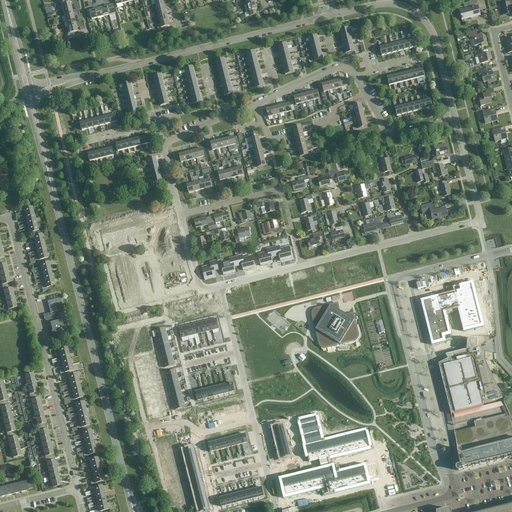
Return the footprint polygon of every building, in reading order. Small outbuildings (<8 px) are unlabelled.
[(110,15),(106,1),(105,0),(103,0),(105,7),(101,8),(104,17),(110,15)] [(106,1),(110,15),(116,14),(113,5),(110,6),(108,0),(106,1)] [(501,4),(504,15),(511,13),(511,12),(510,5),(511,4),(511,0),(505,0),(506,3),(501,4)] [(63,10),(71,8),(71,4),(76,3),(75,1),(61,4),(63,10)] [(104,17),(101,8),(98,9),(97,3),(94,4),(98,18),(104,17)] [(154,11),(165,8),(164,3),(155,5),(153,5),(154,11)] [(257,14),(256,9),(257,9),(256,3),(247,5),(244,6),(246,12),(249,11),(250,16),(257,14)] [(92,20),(98,18),(94,4),(92,4),(93,10),(90,11),(91,15),(90,15),(91,15),(92,20)] [(480,15),(478,6),(460,10),(461,17),(462,19),(467,18),(467,19),(469,19),(469,18),(480,15)] [(64,16),(78,12),(78,10),(72,12),(71,8),(63,10),(64,16)] [(158,16),(167,14),(165,8),(154,11),(156,17),(158,16)] [(66,22),(74,20),(74,16),(79,15),(78,12),(64,16),(66,22)] [(67,28),(81,24),(81,22),(75,23),(74,20),(66,22),(67,28)] [(168,20),(160,22),(156,23),(157,25),(160,24),(162,32),(168,30),(168,27),(170,26),(168,20)] [(69,38),(71,37),(75,36),(74,32),(77,32),(76,28),(82,26),(81,24),(67,28),(69,33),(68,34),(67,36),(69,38)] [(350,34),(349,30),(355,28),(354,26),(340,30),(342,36),(350,34)] [(485,33),(477,35),(476,31),(468,33),(469,39),(472,38),(474,46),(481,44),(482,47),(488,45),(485,33)] [(352,40),(352,39),(351,36),(356,34),(356,32),(350,34),(342,36),(343,42),(352,40)] [(409,40),(411,48),(417,47),(415,39),(411,40),(409,34),(408,35),(409,40)] [(311,44),(319,42),(317,36),(309,38),(310,42),(305,43),(305,45),(311,44)] [(409,40),(405,41),(404,36),(402,36),(403,42),(405,50),(411,48),(409,40)] [(403,42),(399,43),(398,37),(396,38),(397,43),(398,43),(400,51),(405,50),(403,42)] [(353,45),(352,41),(358,40),(357,38),(352,39),(352,40),(343,42),(345,47),(353,45)] [(398,43),(397,43),(393,44),(392,39),(390,39),(391,45),(392,45),(394,53),(400,51),(398,43)] [(392,45),(391,45),(388,46),(386,40),(384,41),(386,46),(388,54),(394,53),(392,45)] [(288,49),(287,45),(293,44),(292,42),(278,45),(280,51),(288,49)] [(312,50),(320,47),(319,42),(311,44),(312,48),(306,49),(307,51),(312,50)] [(386,46),(382,47),(380,42),(378,42),(382,56),(388,54),(386,46)] [(346,53),(355,51),(354,47),(359,46),(359,44),(353,45),(345,47),(346,53)] [(314,55),(322,53),(320,47),(312,50),(313,54),(308,55),(308,57),(314,55)] [(290,55),(289,51),(294,50),(294,48),(288,49),(280,51),(281,57),(290,55)] [(482,50),(474,52),(476,57),(475,57),(477,65),(480,64),(488,62),(488,60),(491,59),(489,52),(483,54),(482,50)] [(248,59),(257,57),(255,51),(247,53),(248,57),(243,59),(243,61),(249,59),(248,59)] [(291,61),(290,57),(296,55),(295,53),(290,55),(281,57),(283,63),(291,61)] [(310,63),(323,59),(322,53),(314,55),(314,59),(309,61),(310,63)] [(226,65),(226,64),(225,61),(231,59),(230,57),(216,61),(218,67),(226,65)] [(250,65),(258,63),(257,57),(248,59),(249,59),(249,63),(244,65),(245,67),(250,65)] [(293,67),(292,63),(297,61),(297,59),(291,61),(283,63),(284,69),(293,67)] [(228,71),(228,70),(227,66),(232,65),(232,63),(226,64),(226,65),(218,67),(219,73),(228,71)] [(251,71),(260,69),(258,63),(250,65),(251,69),(245,70),(246,72),(251,71)] [(286,75),(294,73),(293,68),(299,67),(298,65),(293,67),(284,69),(286,75)] [(186,75),(195,73),(193,67),(185,69),(186,73),(181,74),(181,76),(186,75)] [(419,78),(423,77),(424,83),(426,82),(423,68),(417,70),(419,78)] [(229,76),(228,72),(234,71),(233,69),(228,70),(228,71),(219,73),(221,78),(229,76)] [(253,77),(261,75),(260,69),(251,71),(252,75),(247,76),(247,78),(253,77)] [(420,84),(419,78),(417,70),(411,71),(413,80),(417,79),(418,84),(420,84)] [(487,73),(486,70),(478,72),(480,77),(482,77),(484,83),(488,81),(488,83),(495,82),(492,72),(487,73)] [(415,85),(413,80),(411,71),(405,73),(407,81),(411,80),(413,86),(415,85)] [(163,80),(162,76),(167,75),(166,73),(154,76),(155,82),(163,80)] [(188,81),(196,78),(195,73),(186,75),(187,79),(182,80),(183,82),(188,81)] [(409,86),(407,81),(405,73),(399,74),(401,83),(402,82),(405,82),(407,87),(409,86)] [(403,88),(402,82),(401,83),(399,74),(393,76),(395,84),(396,84),(400,83),(401,88),(403,88)] [(231,82),(230,78),(235,77),(235,75),(229,76),(221,78),(222,84),(231,82)] [(254,82),(263,80),(261,75),(253,77),(254,81),(248,82),(249,84),(254,83),(254,82)] [(397,89),(396,84),(395,84),(393,76),(387,77),(389,85),(394,84),(395,90),(397,89)] [(189,86),(198,84),(196,78),(188,81),(189,85),(184,86),(184,88),(189,87),(189,86)] [(342,88),(346,87),(347,92),(349,92),(348,86),(346,82),(346,80),(346,78),(340,80),(342,88)] [(165,86),(164,82),(168,81),(168,79),(163,80),(155,82),(157,88),(165,86)] [(250,90),(264,86),(263,80),(254,82),(254,83),(255,87),(250,88),(250,90)] [(343,93),(342,88),(340,80),(334,81),(336,90),(340,89),(341,94),(343,93)] [(232,88),(231,84),(236,83),(236,81),(231,82),(222,84),(224,90),(232,88)] [(333,90),(334,96),(337,95),(336,90),(334,81),(328,83),(330,91),(333,90)] [(124,90),(132,88),(131,82),(123,84),(124,88),(120,90),(120,91),(124,90)] [(332,96),(330,91),(328,83),(322,84),(324,93),(326,92),(328,91),(330,97),(331,96),(332,96)] [(191,92),(199,90),(198,84),(189,86),(189,87),(190,90),(185,92),(185,94),(191,92)] [(166,92),(165,88),(170,87),(169,85),(165,86),(157,88),(158,94),(166,92)] [(225,96),(233,94),(232,90),(238,88),(237,86),(232,88),(224,90),(225,96)] [(126,96),(134,94),(132,88),(124,90),(125,94),(121,95),(122,97),(126,96)] [(494,95),(493,88),(485,90),(486,93),(483,94),(483,97),(479,98),(481,106),(492,103),(490,95),(494,95)] [(192,98),(201,96),(199,90),(191,92),(192,96),(186,98),(187,100),(192,98)] [(168,98),(167,94),(171,93),(170,91),(166,92),(158,94),(160,100),(168,98)] [(314,101),(314,100),(318,100),(319,105),(321,104),(318,91),(312,92),(314,101)] [(315,106),(314,100),(314,101),(312,92),(306,94),(308,102),(312,101),(313,106),(315,106)] [(127,102),(135,100),(134,94),(126,96),(127,100),(123,101),(123,103),(127,102)] [(310,107),(308,102),(306,94),(300,95),(302,103),(306,102),(308,108),(310,107)] [(304,109),(302,103),(300,95),(294,97),(296,105),(301,104),(302,109),(304,109)] [(424,100),(426,109),(432,107),(430,99),(426,100),(425,95),(423,95),(424,100)] [(188,105),(202,102),(201,96),(192,98),(193,102),(188,103),(188,105)] [(424,100),(420,101),(419,96),(417,96),(418,102),(419,102),(421,110),(426,109),(424,100)] [(161,106),(169,104),(168,100),(172,99),(172,97),(168,98),(160,100),(161,106)] [(419,102),(418,102),(414,103),(413,97),(411,98),(412,103),(413,103),(415,112),(421,110),(419,102)] [(413,103),(412,103),(409,104),(407,99),(405,99),(407,105),(409,113),(415,112),(413,103)] [(129,108),(137,106),(135,100),(127,102),(128,106),(124,107),(124,109),(129,108)] [(407,105),(403,106),(401,100),(399,101),(401,106),(403,115),(409,113),(407,105)] [(401,106),(397,107),(395,102),(394,102),(397,116),(403,115),(401,106)] [(291,105),(290,103),(284,105),(286,113),(290,112),(292,117),(294,117),(292,111),(291,105)] [(355,111),(363,109),(361,103),(353,105),(354,110),(349,111),(349,113),(355,112),(355,111)] [(288,118),(286,113),(284,105),(278,106),(280,114),(284,113),(286,119),(288,118)] [(126,115),(138,112),(137,106),(129,108),(130,112),(125,113),(126,115)] [(282,120),(280,114),(278,106),(272,108),(274,116),(275,116),(279,115),(280,120),(282,120)] [(276,121),(275,116),(274,116),(272,108),(266,109),(268,117),(273,116),(274,122),(276,121)] [(356,117),(364,115),(363,109),(355,111),(355,112),(356,115),(350,117),(351,119),(356,117)] [(482,112),(486,124),(498,121),(495,109),(482,112)] [(110,115),(112,123),(118,122),(116,114),(112,115),(111,111),(109,111),(110,115)] [(106,116),(105,112),(103,113),(104,117),(106,125),(112,123),(110,115),(106,116)] [(104,117),(100,118),(99,114),(97,114),(98,118),(100,126),(106,125),(104,117)] [(98,118),(94,119),(93,115),(91,115),(92,120),(94,128),(100,126),(98,118)] [(357,123),(366,121),(364,115),(356,117),(357,121),(352,123),(352,125),(357,123)] [(92,120),(88,121),(87,116),(85,117),(86,121),(87,121),(89,129),(94,128),(92,120)] [(87,121),(86,121),(82,122),(81,118),(79,118),(83,131),(89,129),(87,121)] [(354,130),(367,127),(366,121),(357,123),(358,127),(353,128),(354,130)] [(303,131),(302,127),(307,126),(306,124),(293,128),(294,134),(303,131)] [(492,130),(495,142),(507,139),(504,127),(492,130)] [(304,137),(303,133),(308,132),(308,130),(303,131),(294,134),(296,139),(304,137)] [(148,144),(152,143),(153,147),(155,147),(152,135),(146,136),(148,144)] [(149,148),(148,144),(146,136),(140,138),(142,146),(146,145),(147,149),(149,148)] [(230,146),(231,146),(232,152),(236,151),(238,150),(237,146),(234,137),(234,136),(228,138),(230,146)] [(252,144),(261,142),(259,136),(251,138),(252,142),(246,144),(247,146),(252,144)] [(306,143),(305,139),(310,138),(309,136),(304,137),(296,139),(297,145),(306,143)] [(143,150),(142,146),(140,138),(134,139),(136,147),(140,146),(141,150),(143,150)] [(232,152),(231,146),(230,146),(228,138),(222,139),(225,148),(229,147),(230,152),(232,152)] [(137,151),(136,147),(134,139),(128,141),(130,149),(130,148),(134,147),(135,152),(137,151)] [(226,153),(225,148),(222,139),(217,141),(219,149),(223,148),(224,154),(226,153)] [(131,153),(130,148),(130,149),(128,141),(122,142),(124,150),(128,149),(129,153),(131,153)] [(220,155),(219,149),(217,141),(211,142),(213,151),(217,150),(218,155),(220,155)] [(307,149),(306,145),(311,143),(311,141),(306,143),(297,145),(299,151),(307,149)] [(126,154),(124,150),(122,142),(116,143),(118,151),(122,150),(124,155),(126,154)] [(243,153),(248,151),(254,150),(262,148),(261,142),(252,144),(253,148),(242,151),(243,153)] [(445,144),(434,146),(437,157),(448,154),(445,144)] [(300,157),(309,155),(308,151),(313,149),(312,147),(307,149),(299,151),(300,157)] [(108,157),(112,156),(113,160),(115,160),(112,148),(106,149),(108,157)] [(199,158),(203,157),(204,163),(206,162),(203,148),(197,150),(199,158)] [(255,156),(264,154),(262,148),(254,150),(255,154),(249,155),(250,157),(255,156)] [(511,177),(511,148),(503,151),(506,163),(507,163),(511,178),(511,177)] [(109,161),(108,157),(106,149),(100,151),(102,159),(106,158),(107,162),(109,161)] [(200,164),(199,158),(197,150),(191,151),(193,160),(197,159),(198,164),(200,164)] [(103,163),(102,159),(100,151),(94,152),(96,160),(100,159),(101,163),(103,163)] [(195,165),(193,160),(191,151),(185,153),(187,161),(188,161),(191,160),(193,166),(195,165)] [(98,164),(96,160),(94,152),(88,154),(90,162),(95,161),(96,165),(98,164)] [(189,166),(188,161),(187,161),(185,153),(179,154),(181,163),(185,162),(187,167),(189,166)] [(251,163),(257,162),(265,159),(264,154),(255,156),(256,160),(251,161),(251,163)] [(381,160),(384,173),(392,171),(390,164),(394,163),(392,156),(388,157),(389,158),(381,160)] [(406,162),(406,165),(417,162),(416,156),(405,158),(405,159),(402,160),(403,163),(406,162)] [(150,165),(158,163),(156,157),(148,159),(149,164),(145,165),(146,167),(150,166),(150,165)] [(253,169),(267,165),(265,159),(257,162),(258,166),(252,167),(253,169)] [(151,171),(159,169),(158,163),(150,165),(150,166),(151,169),(147,170),(147,172),(151,171)] [(236,168),(238,177),(244,175),(242,167),(238,168),(237,163),(235,163),(236,168)] [(236,168),(232,169),(231,164),(230,164),(229,165),(230,170),(232,178),(238,177),(236,168)] [(437,172),(438,177),(447,175),(446,170),(444,170),(443,165),(432,167),(434,173),(437,172)] [(230,170),(226,171),(225,166),(223,166),(224,171),(226,180),(232,178),(230,170)] [(224,171),(220,172),(219,167),(214,168),(216,178),(219,177),(220,181),(226,180),(224,171)] [(153,177),(161,175),(159,169),(151,171),(152,175),(148,176),(149,178),(153,177)] [(337,176),(339,182),(351,179),(349,172),(338,174),(337,169),(333,170),(334,177),(337,176)] [(321,187),(332,184),(331,178),(334,177),(333,170),(332,170),(329,171),(330,176),(318,179),(321,187)] [(423,176),(422,170),(415,172),(418,183),(423,181),(424,184),(430,182),(428,174),(423,176)] [(150,184),(162,181),(161,175),(153,177),(154,181),(149,182),(150,184)] [(205,180),(207,189),(213,187),(211,179),(210,179),(206,180),(205,175),(203,175),(204,181),(205,180)] [(205,180),(204,181),(200,181),(199,176),(197,177),(199,182),(201,190),(207,189),(205,180)] [(294,191),(306,188),(304,181),(309,180),(308,176),(298,179),(299,182),(292,183),(294,191)] [(199,182),(195,183),(193,178),(191,178),(193,183),(195,192),(201,190),(199,182)] [(382,181),(381,178),(375,179),(375,180),(369,181),(370,184),(376,182),(377,187),(382,186),(384,193),(391,191),(388,179),(382,181)] [(193,183),(189,184),(188,179),(185,180),(189,193),(195,192),(193,183)] [(370,189),(369,186),(370,185),(369,181),(363,182),(364,185),(357,187),(360,199),(368,197),(366,190),(370,189)] [(446,185),(445,181),(439,183),(440,186),(441,186),(444,197),(451,195),(448,184),(446,185)] [(325,195),(324,192),(318,194),(319,197),(320,196),(321,201),(325,200),(326,207),(334,205),(331,193),(325,195)] [(300,201),(303,213),(311,211),(308,201),(313,199),(312,195),(305,196),(306,200),(300,201)] [(387,199),(386,196),(380,198),(380,201),(382,200),(383,205),(387,204),(388,211),(396,209),(393,198),(387,199)] [(362,205),(365,217),(372,215),(369,203),(374,202),(374,199),(367,201),(368,204),(362,205)] [(266,205),(265,203),(257,205),(258,209),(261,208),(263,214),(275,211),(273,204),(266,205)] [(435,211),(433,204),(421,207),(423,214),(431,212),(433,220),(448,216),(446,208),(435,211)] [(24,209),(25,213),(20,214),(21,216),(25,215),(34,213),(32,207),(24,209)] [(239,214),(241,220),(239,221),(240,225),(246,223),(245,221),(252,219),(250,211),(242,213),(239,214)] [(328,211),(322,212),(323,215),(325,215),(326,219),(329,219),(331,226),(339,224),(336,212),(329,213),(328,211)] [(216,222),(212,223),(213,229),(217,228),(216,223),(224,221),(227,220),(225,212),(222,213),(214,215),(214,216),(216,222)] [(22,220),(23,222),(27,221),(35,219),(34,213),(25,215),(26,219),(22,220)] [(319,221),(318,217),(317,213),(310,215),(311,218),(305,220),(308,232),(315,230),(314,223),(319,221)] [(395,218),(394,214),(388,215),(389,219),(390,219),(392,227),(403,224),(401,216),(395,218)] [(213,229),(212,223),(208,224),(206,217),(195,220),(197,228),(208,225),(209,230),(213,229)] [(364,227),(365,234),(377,231),(376,225),(381,223),(379,217),(369,220),(370,225),(364,227)] [(28,227),(37,225),(35,219),(27,221),(28,225),(23,226),(24,228),(28,227)] [(170,220),(160,222),(161,228),(171,225),(170,220)] [(264,235),(266,234),(272,233),(272,230),(279,228),(277,220),(261,224),(264,235)] [(149,224),(143,226),(146,236),(152,234),(149,224)] [(28,227),(29,231),(25,232),(26,234),(38,231),(37,225),(28,227)] [(171,225),(161,228),(163,233),(173,231),(171,225)] [(143,226),(138,227),(140,237),(146,236),(143,226)] [(138,227),(132,229),(135,238),(140,237),(138,227)] [(239,236),(235,237),(237,244),(241,243),(239,238),(251,235),(249,228),(237,230),(239,236)] [(132,229),(127,230),(129,240),(135,238),(132,229)] [(222,233),(222,229),(215,231),(216,235),(220,234),(222,242),(229,240),(227,232),(222,233)] [(336,232),(336,229),(329,231),(330,234),(331,234),(333,241),(345,238),(343,231),(336,232)] [(127,230),(121,232),(124,241),(129,240),(127,230)] [(173,231),(163,233),(164,239),(174,237),(173,231)] [(121,232),(116,233),(118,243),(124,241),(121,232)] [(204,236),(197,238),(199,250),(207,248),(205,238),(210,236),(209,232),(203,234),(204,236)] [(320,238),(321,237),(322,237),(321,232),(313,234),(314,239),(308,241),(310,248),(321,245),(320,238)] [(116,233),(110,234),(113,244),(118,243),(116,233)] [(35,242),(44,240),(42,234),(34,236),(35,240),(30,241),(31,243),(35,242)] [(110,234),(104,236),(107,246),(113,244),(110,234)] [(174,237),(164,239),(165,245),(175,242),(174,237)] [(37,248),(45,246),(44,240),(35,242),(36,246),(32,247),(32,249),(37,248)] [(175,242),(165,245),(167,250),(177,248),(175,242)] [(38,254),(47,252),(45,246),(37,248),(38,252),(33,253),(34,255),(38,254)] [(279,246),(273,248),(275,257),(280,256),(281,261),(292,258),(289,247),(280,249),(279,246)] [(177,248),(167,250),(168,256),(178,254),(177,248)] [(268,252),(258,254),(261,266),(273,263),(271,258),(275,257),(273,248),(267,249),(268,252)] [(35,259),(35,261),(48,258),(47,252),(38,254),(39,258),(35,259)] [(119,254),(109,256),(111,262),(121,259),(119,254)] [(242,255),(236,257),(238,266),(242,265),(244,271),(255,268),(252,256),(243,258),(242,255)] [(230,262),(221,264),(224,275),(235,273),(234,267),(238,266),(236,257),(229,259),(230,262)] [(121,259),(111,262),(112,268),(122,265),(121,259)] [(210,265),(202,268),(205,280),(216,278),(214,271),(218,270),(216,261),(210,263),(210,265)] [(42,270),(51,268),(49,262),(41,264),(42,268),(37,269),(38,271),(42,270)] [(122,265),(112,268),(114,273),(124,271),(122,265)] [(44,276),(52,274),(51,268),(42,270),(43,274),(39,275),(39,277),(44,276)] [(0,275),(1,278),(9,276),(8,270),(0,271),(0,275)] [(124,271),(114,273),(115,279),(125,276),(124,271)] [(45,282),(53,280),(52,274),(44,276),(45,280),(40,281),(41,283),(45,282)] [(7,284),(11,283),(9,276),(1,278),(4,291),(8,290),(7,284)] [(125,276),(115,279),(116,284),(126,282),(125,276)] [(184,279),(178,281),(181,292),(187,291),(184,279)] [(42,289),(46,288),(55,286),(53,280),(45,282),(46,285),(42,287),(42,289)] [(178,281),(172,283),(175,294),(181,292),(178,281)] [(126,282),(116,284),(118,290),(128,287),(126,282)] [(5,297),(14,295),(11,283),(7,284),(8,290),(4,291),(5,297)] [(172,283),(166,284),(168,295),(175,294),(172,283)] [(166,284),(159,286),(162,297),(168,295),(166,284)] [(457,293),(423,302),(434,342),(451,338),(444,313),(460,309),(465,330),(483,326),(472,285),(456,289),(457,293)] [(159,286),(153,287),(156,299),(162,297),(159,286)] [(128,287),(118,290),(119,295),(129,293),(128,287)] [(153,287),(147,289),(150,300),(156,299),(153,287)] [(147,289),(141,291),(144,302),(150,300),(147,289)] [(129,293),(119,295),(121,301),(131,299),(129,293)] [(7,303),(16,301),(14,295),(5,297),(7,303)] [(65,319),(60,298),(48,301),(51,313),(44,315),(45,319),(51,323),(53,331),(51,331),(52,334),(59,338),(61,338),(60,336),(69,334),(68,330),(66,319),(65,319)] [(131,299),(121,301),(122,307),(132,304),(131,299)] [(9,310),(17,308),(16,301),(7,303),(9,310)] [(318,316),(313,317),(314,322),(313,322),(314,324),(317,334),(316,334),(318,339),(320,345),(324,344),(325,348),(330,347),(336,346),(336,345),(339,344),(340,345),(343,344),(343,343),(347,343),(350,342),(355,340),(353,334),(355,333),(355,334),(358,333),(357,330),(356,325),(355,320),(354,317),(354,314),(353,314),(350,314),(350,315),(348,315),(347,315),(346,315),(340,312),(340,311),(338,304),(330,306),(328,307),(328,306),(323,308),(322,308),(318,309),(320,314),(318,316)] [(182,320),(183,325),(200,321),(198,316),(182,320)] [(216,318),(210,320),(212,330),(219,329),(216,318)] [(210,320),(204,322),(206,332),(212,330),(210,320)] [(204,322),(198,323),(200,333),(206,332),(204,322)] [(198,323),(191,325),(194,335),(200,333),(198,323)] [(191,325),(185,326),(188,336),(194,335),(191,325)] [(185,326),(179,328),(182,338),(188,336),(185,326)] [(165,328),(155,331),(157,337),(167,334),(165,328)] [(167,334),(157,337),(158,343),(168,341),(167,334)] [(439,364),(451,414),(484,406),(483,404),(502,399),(503,399),(503,398),(486,360),(486,351),(481,350),(480,346),(477,347),(477,339),(468,339),(467,349),(446,355),(446,356),(448,359),(439,364)] [(168,341),(158,343),(160,349),(170,347),(168,341)] [(59,349),(60,353),(56,354),(56,356),(60,355),(69,353),(67,346),(59,349)] [(170,347),(160,349),(161,355),(171,353),(170,347)] [(62,361),(70,358),(69,353),(60,355),(61,359),(57,360),(58,362),(62,361)] [(171,353),(161,355),(163,361),(173,359),(171,353)] [(156,413),(169,411),(158,354),(149,356),(158,406),(156,406),(154,393),(151,393),(153,400),(148,401),(150,410),(155,409),(156,413)] [(63,367),(72,364),(70,358),(62,361),(63,365),(59,366),(59,368),(63,367)] [(173,359),(163,361),(164,368),(175,365),(173,359)] [(61,374),(73,370),(72,364),(63,367),(64,370),(60,371),(61,374)] [(176,370),(166,373),(167,379),(177,376),(176,370)] [(35,380),(33,373),(23,376),(23,378),(26,378),(27,382),(35,380)] [(69,376),(70,380),(66,381),(66,383),(70,382),(79,380),(77,374),(69,376)] [(177,376),(167,379),(169,385),(179,383),(177,376)] [(28,388),(37,386),(35,380),(27,382),(28,388)] [(72,388),(80,386),(79,380),(70,382),(71,385),(67,387),(67,389),(72,388)] [(179,383),(169,385),(170,391),(181,389),(179,383)] [(34,393),(38,392),(37,386),(28,388),(30,397),(31,400),(36,399),(34,393)] [(73,394),(82,391),(80,386),(72,388),(73,391),(68,392),(69,395),(73,394)] [(181,389),(170,391),(172,397),(182,395),(181,389)] [(71,401),(83,397),(82,391),(73,394),(74,397),(70,398),(71,401)] [(28,404),(29,408),(33,407),(41,405),(38,392),(34,393),(36,399),(31,400),(27,402),(28,404)] [(5,407),(9,406),(6,393),(0,394),(0,401),(4,401),(5,407)] [(182,395),(172,397),(173,403),(184,401),(182,395)] [(11,412),(9,406),(5,407),(4,401),(0,401),(0,403),(3,414),(11,412)] [(76,403),(76,404),(77,407),(72,408),(73,411),(77,410),(86,407),(84,401),(76,403)] [(184,401),(173,403),(175,410),(185,407),(184,401)] [(483,420),(485,425),(455,433),(455,432),(455,433),(460,465),(459,465),(457,466),(456,467),(456,469),(457,470),(458,471),(460,471),(511,457),(511,419),(504,402),(504,401),(503,401),(510,416),(507,417),(506,414),(483,420)] [(34,413),(43,411),(41,405),(33,407),(34,413)] [(185,407),(188,418),(193,417),(190,406),(185,407)] [(79,415),(87,413),(86,407),(77,410),(78,413),(74,414),(75,417),(79,416),(79,415)] [(36,419),(44,417),(43,411),(34,413),(36,419)] [(4,420),(13,418),(11,412),(3,414),(4,420)] [(80,422),(89,419),(87,413),(79,415),(79,416),(80,419),(75,420),(76,423),(80,422)] [(208,423),(224,419),(223,413),(207,418),(208,423)] [(320,469),(280,479),(285,496),(327,485),(329,492),(368,482),(367,479),(377,476),(374,462),(338,472),(336,465),(330,466),(327,457),(369,446),(365,429),(321,441),(315,415),(298,420),(308,462),(318,459),(320,469)] [(37,421),(39,432),(43,430),(42,424),(46,423),(44,417),(36,419),(36,420),(33,420),(34,422),(37,421)] [(6,427),(14,424),(13,418),(4,420),(6,427)] [(77,429),(90,425),(89,419),(80,422),(81,425),(77,426),(77,429)] [(49,436),(46,423),(42,424),(43,430),(39,432),(36,432),(36,435),(40,434),(41,438),(49,436)] [(13,438),(17,437),(14,424),(6,427),(7,433),(11,432),(13,438)] [(280,425),(270,427),(278,458),(288,456),(280,425)] [(83,431),(83,432),(84,435),(79,436),(80,439),(84,438),(84,437),(93,435),(91,429),(83,431)] [(13,438),(11,432),(7,433),(10,445),(19,443),(18,439),(20,439),(20,436),(17,437),(13,438)] [(86,443),(94,441),(93,435),(84,437),(84,438),(85,441),(81,442),(82,445),(86,444),(86,443)] [(42,444),(51,442),(49,436),(41,438),(42,444)] [(87,449),(96,447),(94,441),(86,443),(86,444),(87,447),(82,448),(83,450),(87,449)] [(44,450),(52,448),(51,442),(42,444),(44,450)] [(12,451),(20,449),(19,443),(10,445),(12,451)] [(84,456),(97,453),(96,447),(87,449),(88,453),(84,454),(84,456)] [(195,447),(183,450),(198,511),(200,511),(211,509),(210,506),(210,504),(209,502),(204,483),(202,476),(197,454),(196,451),(196,449),(195,447)] [(50,455),(54,454),(52,448),(44,450),(47,463),(51,462),(50,455)] [(13,458),(22,456),(20,449),(12,451),(13,458)] [(193,508),(182,452),(173,453),(185,510),(193,508)] [(57,467),(54,454),(50,455),(51,462),(47,463),(45,463),(45,466),(47,465),(48,469),(57,467)] [(90,459),(91,463),(86,464),(87,467),(91,465),(100,463),(98,457),(90,459)] [(93,471),(101,469),(100,463),(91,465),(92,469),(88,470),(89,473),(93,471)] [(50,475),(58,473),(57,467),(48,469),(50,475)] [(94,477),(103,475),(101,469),(93,471),(94,475),(89,476),(90,478),(94,477)] [(51,481),(60,479),(58,473),(50,475),(51,481)] [(91,484),(104,481),(103,475),(94,477),(95,481),(91,482),(91,484)] [(53,488),(62,486),(60,479),(51,481),(53,488)] [(0,497),(8,496),(29,491),(28,489),(33,488),(31,480),(0,488),(0,497)] [(94,488),(95,492),(90,493),(91,495),(95,494),(104,492),(102,486),(94,488)] [(97,500),(105,498),(104,492),(95,494),(96,498),(92,499),(92,501),(97,500)] [(98,506),(107,504),(105,498),(97,500),(98,504),(93,505),(94,507),(98,506)]
